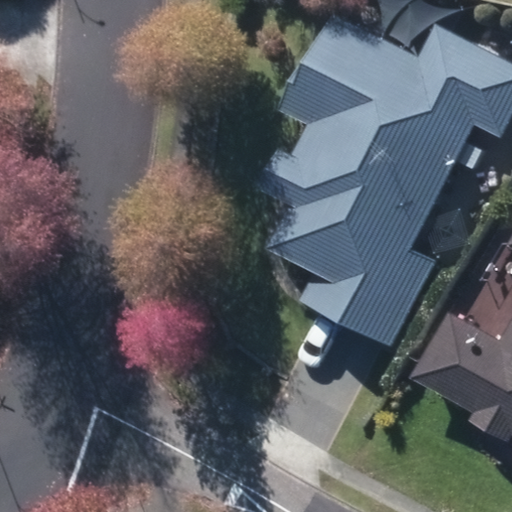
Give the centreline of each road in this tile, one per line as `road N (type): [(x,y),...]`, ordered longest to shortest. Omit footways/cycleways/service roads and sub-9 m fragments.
road 1 (residential): [(133,0),(49,387)]
road 2 (residential): [(285,511),(49,387)]
